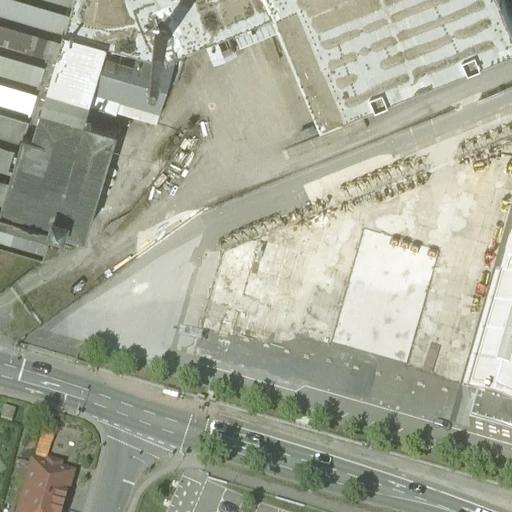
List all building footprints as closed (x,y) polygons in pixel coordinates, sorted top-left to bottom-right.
[(0,0),(0,241),(44,255),(53,223),(65,227),(65,226),(86,232),(117,126),(103,122),(108,106),(117,109),(117,106),(116,106),(120,95),(161,107),(176,56),(166,53),(276,8),(322,120),(511,41),(511,16),(505,0),(0,0)] [(215,58),(234,53),(228,31),(209,37),(215,58)] [(161,107),(120,95),(116,106),(117,106),(157,118),(161,107)] [(511,246),(468,399),(478,402),(470,429),(511,441),(511,246)] [(14,413),(3,409),(0,418),(0,420),(11,424),(14,413)] [(61,511),(71,477),(32,466),(23,496),(21,495),(16,511),(61,511)]
